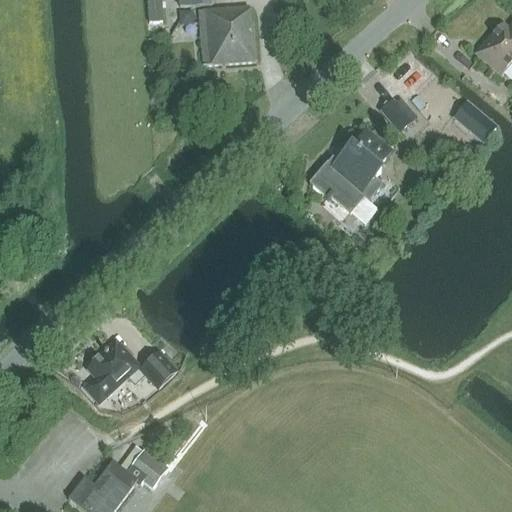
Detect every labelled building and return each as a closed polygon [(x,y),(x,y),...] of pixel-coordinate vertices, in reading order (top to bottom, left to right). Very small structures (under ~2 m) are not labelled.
[(211,0),(191,0),(191,9),(212,8),(211,0)] [(199,14),(204,69),(256,65),(254,24),(251,25),(249,10),(199,14)] [(502,28),(476,59),(501,80),(511,66),(511,28),(508,33),(502,28)] [(411,125),(393,104),(381,114),(399,135),(411,125)] [(494,129),(467,106),(455,121),(483,143),(494,129)] [(327,166),(309,187),(329,203),(331,200),(350,216),(363,201),(368,205),(382,188),(375,181),(381,174),(377,171),(391,156),(366,136),(353,151),(351,149),(333,171),(327,166)] [(116,345),(87,371),(97,382),(86,392),(99,406),(128,380),(134,387),(145,377),(158,392),(176,376),(159,357),(141,373),(116,345)] [(163,468),(161,467),(144,453),(128,473),(148,489),(163,468)] [(116,511),(138,484),(112,465),(94,489),(84,481),(68,502),(81,511),(116,511)]
